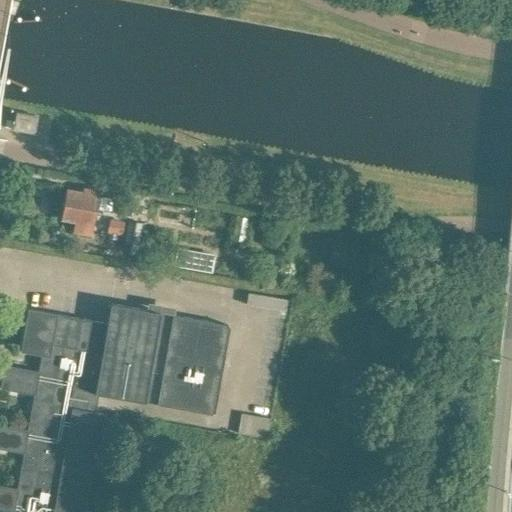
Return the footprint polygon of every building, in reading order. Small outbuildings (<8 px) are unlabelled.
[(34,134),(38,116),(16,112),(13,129),(13,130),(34,134)] [(61,219),(75,221),(73,232),(91,235),(99,192),(83,188),(82,192),(66,189),(61,219)] [(123,223),(110,220),(108,231),(121,234),(123,223)] [(141,223),(128,221),(123,252),(135,254),(141,223)] [(100,511),(87,510),(103,413),(93,406),(101,394),(217,413),(232,319),(170,309),(170,310),(112,301),(109,320),(23,307),(10,389),(34,393),(27,431),(0,426),(0,446),(25,451),(20,486),(0,482),(0,509),(12,511),(11,511),(100,511)] [(245,413),(243,434),(269,436),(271,416),(245,413)]
